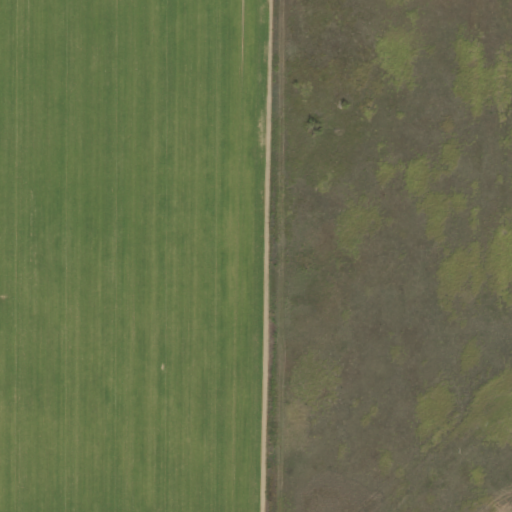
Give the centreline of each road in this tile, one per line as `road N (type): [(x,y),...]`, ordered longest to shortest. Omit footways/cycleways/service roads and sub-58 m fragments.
road 1 (residential): [(284,511),(283,0)]
road 2 (residential): [(492,393),(492,0)]
road 3 (residential): [(373,511),(511,373)]
